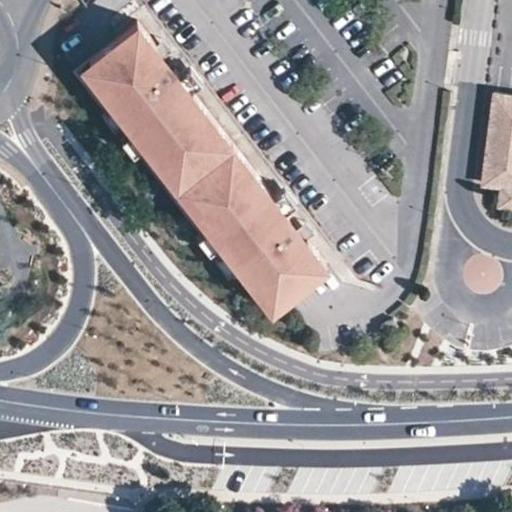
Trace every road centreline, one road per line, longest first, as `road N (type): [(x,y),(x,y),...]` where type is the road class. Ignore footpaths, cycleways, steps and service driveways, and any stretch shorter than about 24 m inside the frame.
road 1 (residential): [(418,428),(270,373),(177,319),(101,235),(83,226)]
road 2 (secondary): [(418,428),(197,421),(32,401)]
road 3 (residential): [(460,196),(482,0)]
road 4 (residential): [(83,226),(81,312),(36,365),(0,374)]
